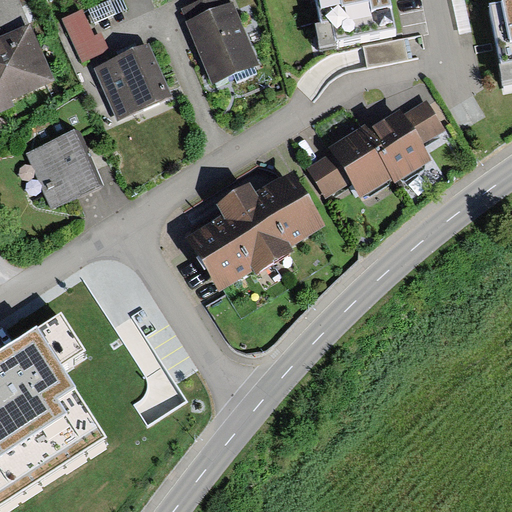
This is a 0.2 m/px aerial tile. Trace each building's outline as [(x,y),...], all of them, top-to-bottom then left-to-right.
[(0,115),(14,109),(12,104),(54,85),(15,0),(0,0),(0,18),(10,40),(0,44),(0,115)] [(121,0),(112,0),(88,11),(96,27),(127,13),(121,0)] [(231,0),(194,0),(196,4),(185,8),(191,21),(185,24),(193,44),(211,88),(260,68),(231,0)] [(387,0),(317,0),(322,30),(315,30),(320,52),(337,49),(336,46),(394,34),(387,0)] [(511,5),(489,11),(503,70),(500,70),(503,87),(511,84),(511,5)] [(81,11),(63,19),(82,64),(109,52),(101,35),(93,38),(81,11)] [(130,54),(94,69),(117,121),(170,97),(148,46),(130,54)] [(434,161),(401,110),(370,129),(368,126),(330,149),(332,153),(310,167),(329,197),(349,184),(359,200),(392,179),(395,185),(434,161)] [(77,131),(26,154),(51,211),(103,188),(77,131)] [(289,170),(254,192),(249,183),(212,206),(219,217),(184,238),(218,294),(325,227),(289,170)] [(346,220),(359,207),(343,192),(331,206),(346,220)] [(0,357),(0,508),(1,510),(106,442),(59,370),(86,353),(62,317),(0,357)]
